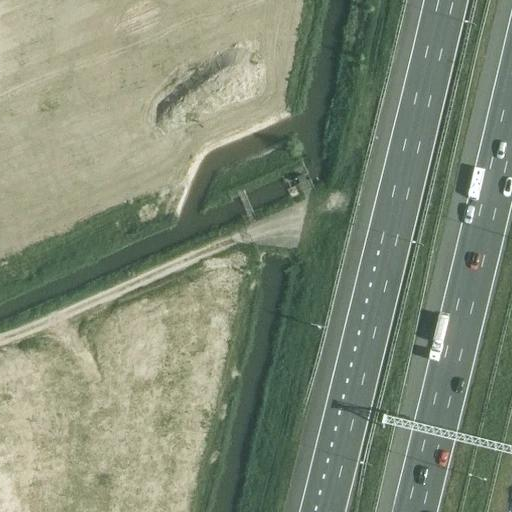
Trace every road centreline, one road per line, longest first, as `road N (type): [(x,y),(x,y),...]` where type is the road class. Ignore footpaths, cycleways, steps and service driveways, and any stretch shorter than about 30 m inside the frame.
road 1 (motorway): [(444,0),(322,511)]
road 2 (motorway): [(511,98),(413,511)]
road 3 (track): [(0,340),(300,218)]
